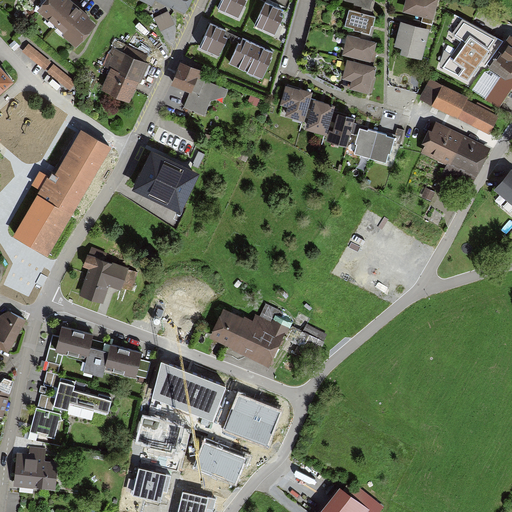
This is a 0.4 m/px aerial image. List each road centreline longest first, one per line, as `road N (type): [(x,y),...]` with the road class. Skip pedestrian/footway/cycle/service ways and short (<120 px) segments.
road 1 (residential): [(304,399),(324,370),(424,285),(511,131)]
road 2 (residential): [(203,0),(44,299)]
road 3 (residential): [(44,299),(304,399)]
road 4 (residential): [(37,316),(5,462)]
road 5 (residential): [(304,399),(286,449),(231,511)]
